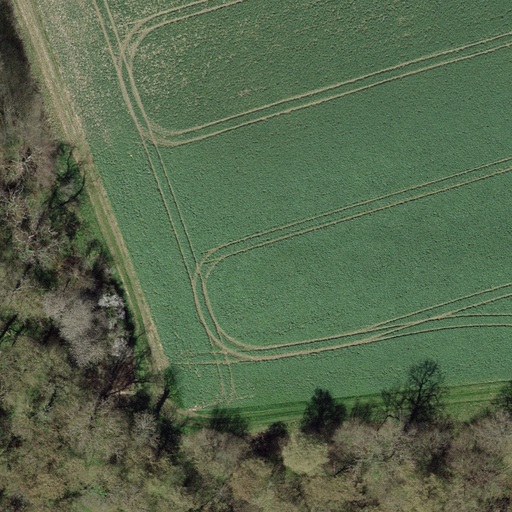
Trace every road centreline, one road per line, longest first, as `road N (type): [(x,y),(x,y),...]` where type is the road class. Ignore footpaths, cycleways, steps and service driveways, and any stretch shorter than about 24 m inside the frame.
road 1 (track): [(511,392),(196,419),(154,393),(147,364)]
road 2 (track): [(16,0),(147,364)]
